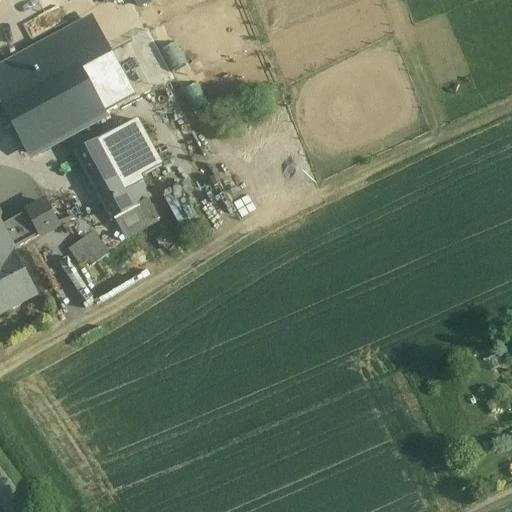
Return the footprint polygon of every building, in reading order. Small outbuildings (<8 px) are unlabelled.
[(118,46),(130,37),(118,22),(106,31),(118,46)] [(92,23),(0,71),(0,97),(32,154),(133,99),(92,23)] [(176,43),(162,51),(173,70),(187,62),(176,43)] [(112,135),(136,179),(159,166),(135,121),(112,135)] [(112,135),(79,152),(126,240),(159,222),(136,179),(112,135)] [(167,193),(182,224),(201,215),(185,184),(167,193)] [(43,206),(0,229),(11,250),(54,226),(43,206)] [(0,316),(38,297),(11,250),(0,229),(0,316)] [(92,236),(78,245),(89,261),(93,267),(107,258),(92,236)] [(89,261),(78,245),(70,250),(81,266),(89,261)]
